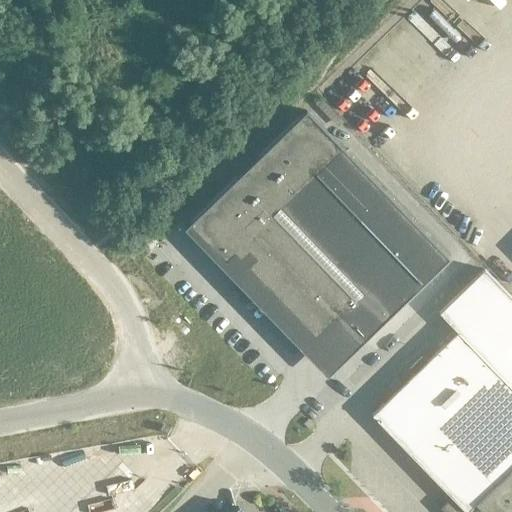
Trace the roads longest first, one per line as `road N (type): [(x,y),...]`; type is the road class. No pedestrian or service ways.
road 1 (unclassified): [(141,396),(128,305),(0,164)]
road 2 (unclassified): [(141,396),(217,419),(323,503)]
road 3 (unknown): [(511,250),(477,185),(487,147),(511,119)]
road 4 (unclassified): [(0,421),(141,396)]
